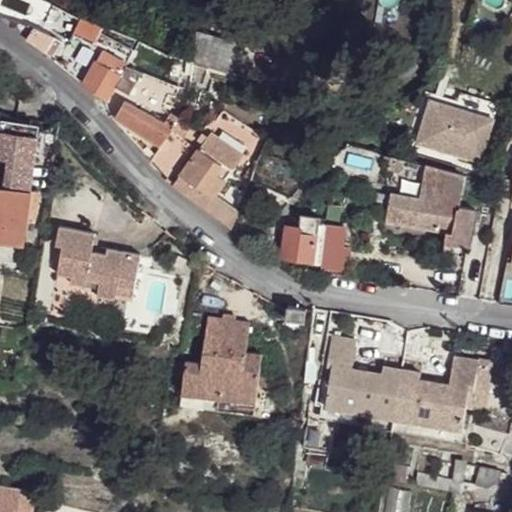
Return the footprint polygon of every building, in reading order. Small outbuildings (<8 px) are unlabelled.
[(83,18),(76,31),(97,42),(102,33),(105,26),(83,18)] [(35,26),(27,39),(47,53),(55,36),(35,26)] [(196,30),(193,57),(192,64),(208,68),(208,66),(225,71),(234,40),(196,30)] [(102,33),(97,42),(91,55),(98,58),(84,84),(106,103),(115,86),(126,65),(134,49),(102,33)] [(127,66),(116,87),(129,93),(141,71),(127,66)] [(141,71),(129,93),(163,108),(169,94),(176,96),(179,87),(141,71)] [(125,100),(115,118),(160,146),(172,130),(180,120),(181,118),(171,112),(165,122),(125,100)] [(492,118),(429,100),(416,143),(479,161),(492,118)] [(191,127),(180,120),(172,130),(183,138),(191,127)] [(183,138),(172,130),(160,146),(182,162),(193,146),(183,138)] [(212,131),(208,137),(203,143),(173,185),(231,229),(238,214),(214,196),(244,154),(212,131)] [(321,132),(317,154),(332,159),(336,136),(321,132)] [(208,137),(203,133),(198,140),(203,143),(208,137)] [(403,158),(392,154),(388,166),(399,169),(403,158)] [(426,165),(420,198),(394,193),(390,197),(386,221),(447,233),(445,245),(452,245),(468,248),(476,210),(460,207),(461,193),(463,193),(465,176),(426,165)] [(255,172),(250,169),(243,178),(250,183),(255,172)] [(0,241),(24,245),(28,218),(31,191),(15,188),(16,182),(0,179),(0,241)] [(40,192),(31,191),(28,218),(36,219),(40,192)] [(245,196),(239,211),(253,216),(259,202),(245,196)] [(302,214),(300,226),(286,225),(282,258),(320,263),(325,223),(326,218),(320,218),(320,216),(302,214)] [(347,226),(325,223),(320,263),(341,266),(347,226)] [(63,245),(58,273),(73,276),(72,282),(86,284),(87,279),(101,281),(98,295),(116,298),(116,293),(118,285),(135,287),(141,254),(123,251),(121,257),(108,255),(92,252),(95,233),(59,226),(56,244),(63,245)] [(109,248),(108,255),(121,257),(123,251),(109,248)] [(118,285),(116,293),(133,297),(135,287),(118,285)] [(289,305),(287,318),(305,320),(307,307),(289,305)] [(236,314),(224,313),(224,317),(221,350),(232,352),(235,319),(236,314)] [(186,360),(181,404),(204,407),(205,399),(217,400),(216,408),(255,413),(258,383),(260,372),(262,352),(247,351),(250,320),(235,319),(232,352),(221,350),(224,317),(208,316),(202,362),(186,360)] [(333,364),(326,407),(462,428),(468,392),(474,393),(475,383),(479,360),(454,356),(450,384),(419,378),(420,372),(384,366),(382,372),(352,367),(357,339),(332,335),(328,363),(333,364)] [(511,342),(504,341),(502,352),(511,354),(511,342)] [(260,372),(258,383),(279,385),(280,374),(260,372)] [(475,383),(474,393),(485,395),(487,385),(475,383)] [(205,399),(204,407),(216,408),(217,400),(205,399)] [(395,418),(326,407),(321,407),(320,417),(393,428),(395,418)] [(462,428),(395,418),(393,428),(466,439),(468,429),(462,428)] [(297,445),(295,462),(453,491),(457,472),(297,445)] [(481,467),(477,483),(486,484),(493,482),(499,479),(505,476),(508,474),(481,467)] [(0,486),(0,487),(0,511),(31,511),(34,490),(0,486)]
